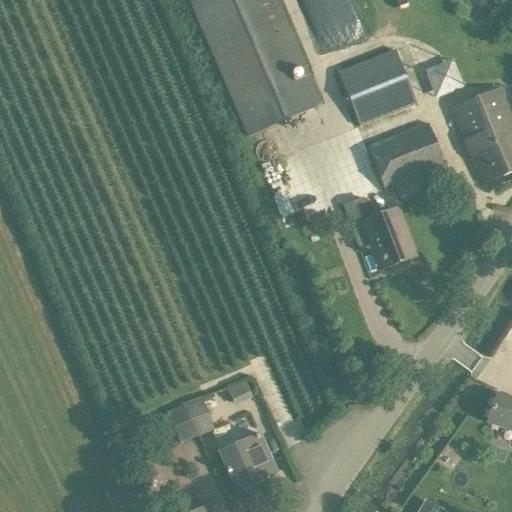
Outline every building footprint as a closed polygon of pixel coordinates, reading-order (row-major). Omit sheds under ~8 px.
[(247,137),(321,105),(275,0),(194,0),(189,2),(247,137)] [(416,105),(396,52),(339,75),(359,128),(416,105)] [(454,58),(425,70),(436,96),(465,84),(454,58)] [(484,187),(511,175),(511,118),(501,91),(451,112),(469,156),(484,187)] [(383,192),(444,170),(428,126),(367,148),(383,192)] [(293,198),(299,218),(316,213),(311,193),(293,198)] [(362,199),(343,206),(350,223),(369,216),(362,199)] [(382,272),(416,257),(396,209),(361,223),(382,272)] [(246,385),(228,393),(233,403),(250,395),(246,385)] [(511,431),(511,399),(495,394),(485,423),(511,431)] [(181,406),(194,436),(213,428),(200,398),(181,406)] [(194,436),(181,406),(166,413),(179,443),(194,436)] [(237,492),(276,474),(258,433),(218,451),(237,492)] [(213,511),(210,503),(190,511),(213,511)] [(441,511),(425,503),(419,511),(441,511)]
